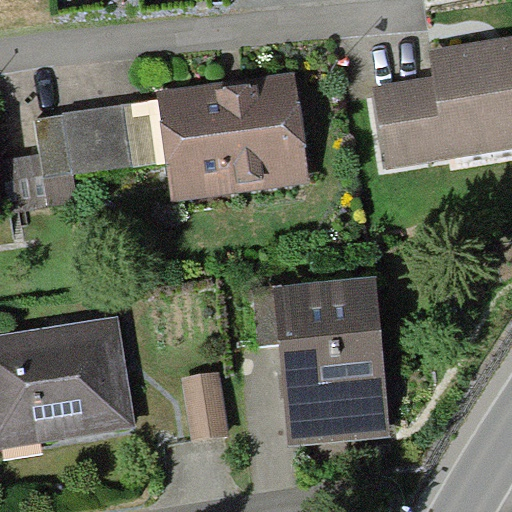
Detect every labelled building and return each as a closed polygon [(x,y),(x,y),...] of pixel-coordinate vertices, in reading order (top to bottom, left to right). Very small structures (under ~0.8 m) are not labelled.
[(380,97),(389,164),(511,147),(511,48),(430,60),(434,90),(380,97)] [(294,82),(159,100),(160,107),(168,164),(173,202),(308,185),(294,82)] [(168,164),(160,107),(40,123),(50,202),(73,199),(70,177),(168,164)] [(389,440),(372,285),(272,297),(289,451),(389,440)] [(0,447),(136,429),(122,321),(0,337),(0,447)] [(184,381),(195,444),(231,438),(220,375),(184,381)]
